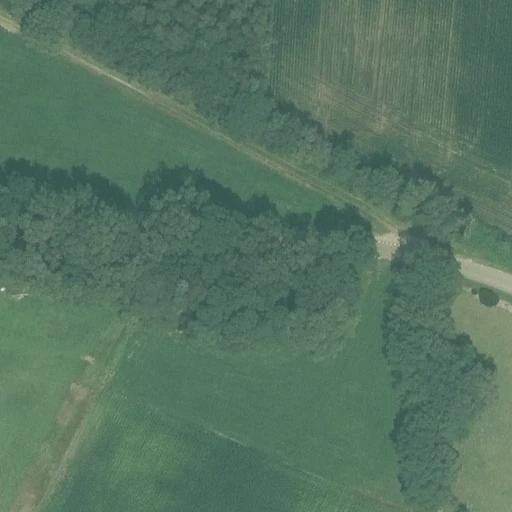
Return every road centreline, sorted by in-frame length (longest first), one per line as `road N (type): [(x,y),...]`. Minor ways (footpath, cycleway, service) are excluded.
road 1 (unclassified): [(0,206),(351,246),(451,265),(511,287)]
road 2 (track): [(411,256),(377,213),(0,12)]
